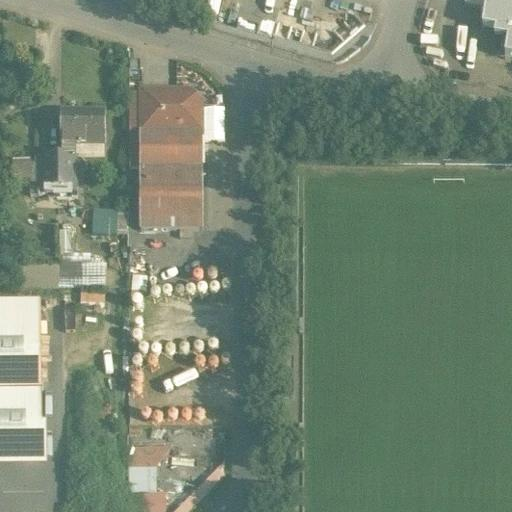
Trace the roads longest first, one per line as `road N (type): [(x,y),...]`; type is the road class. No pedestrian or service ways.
road 1 (residential): [(232,52),(242,472),(233,511)]
road 2 (residential): [(232,52),(50,0)]
road 3 (residential): [(387,90),(232,52)]
road 4 (residential): [(511,110),(387,90)]
